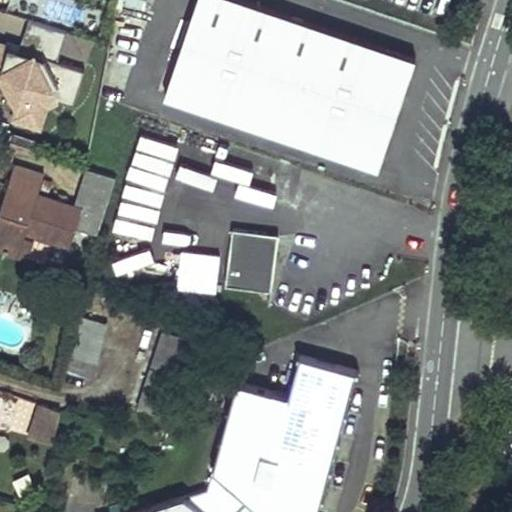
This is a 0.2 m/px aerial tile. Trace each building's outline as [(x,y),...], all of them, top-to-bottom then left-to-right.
[(414,46),(281,0),(194,0),(161,89),(377,163),(414,46)] [(43,105),(56,98),(71,103),(82,68),(55,59),(64,30),(26,18),(17,47),(0,42),(0,73),(16,104),(12,117),(37,125),(43,105)] [(116,175),(86,166),(75,202),(40,192),(47,172),(16,163),(0,215),(0,249),(32,259),(38,238),(74,249),(80,229),(98,235),(116,175)] [(233,226),(227,282),(273,288),(278,245),(266,230),(233,226)] [(279,231),(266,230),(278,245),(279,231)] [(81,317),(67,370),(93,377),(107,323),(81,317)] [(194,342),(164,332),(139,406),(169,416),(194,342)] [(290,393),(238,379),(210,486),(224,511),(319,511),(358,368),(301,352),(290,393)] [(43,404),(37,436),(55,439),(61,408),(43,404)] [(224,511),(210,486),(134,511),(224,511)]
